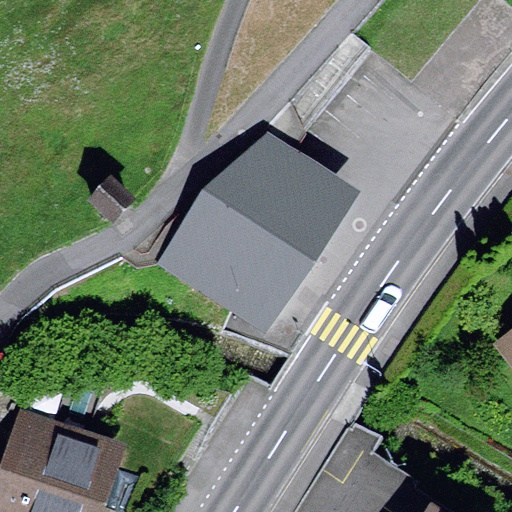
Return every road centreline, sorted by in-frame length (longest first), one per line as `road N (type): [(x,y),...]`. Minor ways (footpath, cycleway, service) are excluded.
road 1 (primary): [(233,511),(346,333),(511,114)]
road 2 (residential): [(360,0),(169,201),(37,280),(0,316)]
